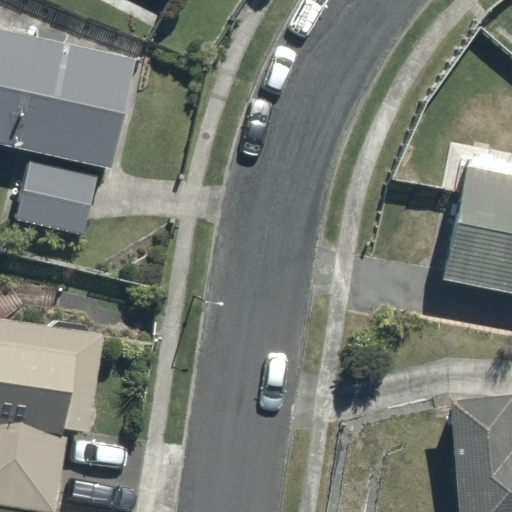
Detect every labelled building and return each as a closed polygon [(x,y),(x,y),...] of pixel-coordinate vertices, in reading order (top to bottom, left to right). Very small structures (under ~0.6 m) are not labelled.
[(144,46),(0,20),(0,140),(32,147),(107,160),(123,163),(144,46)] [(107,160),(32,147),(19,219),(94,232),(107,160)] [(511,170),(465,163),(447,279),(511,289),(511,170)] [(74,511),(99,323),(0,310),(0,508),(30,511),(74,511)] [(511,511),(511,390),(454,397),(467,511),(511,511)]
